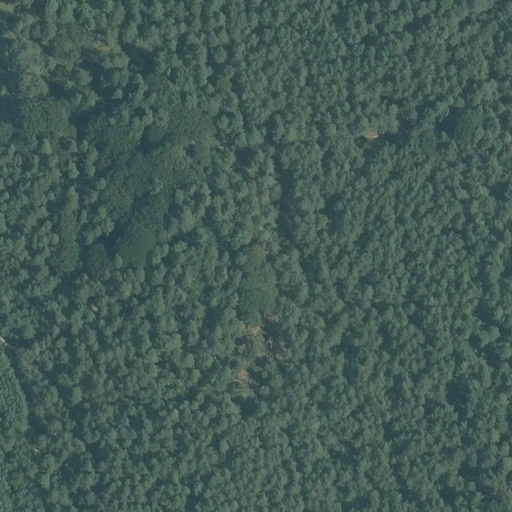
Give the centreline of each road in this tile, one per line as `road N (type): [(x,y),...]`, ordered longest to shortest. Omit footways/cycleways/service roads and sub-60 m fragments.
road 1 (track): [(227,0),(295,398),(223,449),(229,511)]
road 2 (track): [(0,132),(253,151),(417,133),(511,108)]
road 3 (track): [(45,511),(0,350)]
